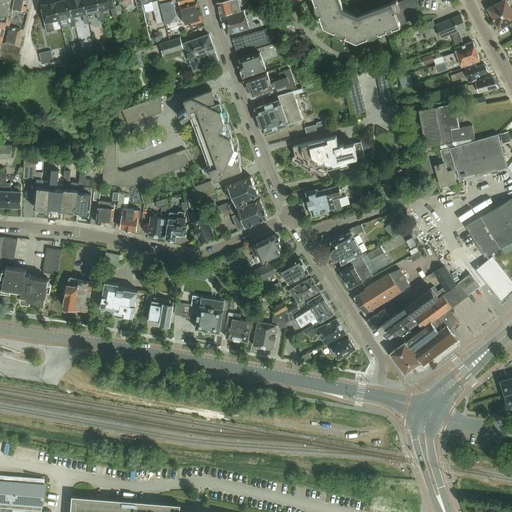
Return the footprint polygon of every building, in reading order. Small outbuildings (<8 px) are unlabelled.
[(0,0),(0,19),(8,22),(9,15),(10,12),(12,0),(0,0)] [(12,0),(10,12),(12,13),(13,7),(26,10),(28,0),(12,0)] [(60,19),(57,2),(56,2),(56,0),(48,2),(49,4),(43,5),(44,12),(43,12),(47,32),(55,30),(53,20),(60,19)] [(76,25),(74,16),(70,0),(64,0),(57,2),(60,19),(69,17),(71,26),(76,25)] [(87,12),(84,0),(70,0),(74,16),(83,13),(85,23),(89,22),(87,12)] [(103,19),(101,9),(98,0),(84,0),(87,12),(97,10),(98,13),(97,13),(99,20),(103,19)] [(98,0),(101,9),(111,7),(113,17),(118,16),(116,6),(114,0),(98,0)] [(142,3),(141,0),(123,0),(124,5),(134,3),(133,0),(135,0),(136,1),(137,1),(138,9),(144,8),(142,3)] [(141,0),(142,3),(144,3),(146,3),(149,2),(150,1),(152,1),(156,18),(157,24),(165,22),(164,16),(159,0),(141,0)] [(160,0),(165,22),(166,24),(178,21),(174,4),(179,2),(187,26),(204,21),(198,0),(195,1),(194,0),(160,0)] [(221,16),(241,11),(238,0),(228,0),(218,3),(221,16)] [(357,42),(401,26),(407,23),(411,18),(415,13),(417,8),(418,1),(418,0),(405,0),(398,3),(397,0),(392,2),(393,5),(358,18),(342,11),(337,0),(314,0),(324,27),(357,42)] [(494,19),(511,9),(506,0),(495,0),(498,3),(488,8),(494,19)] [(494,19),(500,29),(509,24),(511,28),(511,9),(494,19)] [(254,25),(251,14),(246,16),(244,10),(241,11),(221,16),(226,34),(250,28),(249,27),(254,25)] [(464,42),(459,31),(467,28),(461,14),(436,24),(441,38),(452,34),(456,45),(464,42)] [(0,56),(3,43),(7,26),(8,22),(0,19),(0,56)] [(424,31),(436,26),(433,20),(421,25),(424,31)] [(296,33),(293,23),(285,25),(288,35),(296,33)] [(7,26),(3,43),(17,46),(21,29),(10,26),(9,26),(7,26)] [(153,32),(151,36),(151,40),(155,42),(159,41),(161,38),(161,34),(157,31),(153,32)] [(237,53),(267,44),(262,31),(233,40),(237,53)] [(180,37),(160,44),(164,55),(179,50),(187,48),(189,54),(194,69),(218,61),(219,61),(209,34),(185,43),(185,44),(183,45),(180,37)] [(126,39),(108,44),(111,51),(112,56),(130,51),(126,39)] [(446,62),(477,51),(474,41),(456,48),(457,52),(444,57),(446,62)] [(109,52),(106,42),(95,45),(98,55),(109,52)] [(82,55),(79,44),(71,46),(74,57),(82,55)] [(265,51),(260,52),(256,54),(240,59),(242,64),(240,65),(244,76),(266,69),(263,61),(278,57),(274,44),(264,48),(265,51)] [(39,53),(41,64),(54,62),(51,50),(39,53)] [(462,66),(480,60),(477,51),(446,62),(447,67),(461,62),(462,66)] [(431,54),(421,57),(424,65),(435,62),(435,60),(433,60),(431,54)] [(438,72),(448,69),(447,67),(446,62),(436,65),(438,72)] [(476,76),(488,71),(488,72),(489,71),(484,63),(484,64),(477,66),(476,64),(465,68),(465,70),(453,75),(455,80),(467,76),(469,81),(477,78),(476,76)] [(384,107),(397,104),(388,66),(376,69),(384,107)] [(294,91),(297,89),(290,69),(279,72),(281,78),(271,82),(267,71),(245,79),(249,91),(252,90),(254,95),(273,88),(276,87),(276,90),(287,86),(289,92),(294,91)] [(354,115),(367,112),(358,74),(345,77),(354,115)] [(410,75),(399,78),(402,89),(413,85),(410,75)] [(492,77),(477,81),(477,83),(469,86),(469,84),(463,85),(465,93),(479,89),(480,92),(498,88),(499,88),(493,76),(492,77)] [(287,86),(276,90),(278,96),(289,92),(287,86)] [(187,106),(178,113),(184,121),(189,117),(194,115),(212,165),(210,166),(215,180),(242,170),(240,163),(237,162),(236,158),(240,156),(238,149),(236,148),(232,138),(233,135),(228,122),(226,121),(222,112),(223,109),(220,102),(216,103),(214,99),(216,95),(213,90),(185,100),(187,106)] [(263,133),(303,120),(295,94),(294,91),(289,92),(278,96),(280,100),(255,108),(263,133)] [(152,99),(157,114),(162,112),(161,96),(152,99)] [(471,100),(472,106),(486,103),(485,97),(471,100)] [(151,116),(157,114),(152,99),(146,101),(151,116)] [(145,118),(151,116),(146,101),(140,103),(145,118)] [(140,120),(145,118),(140,103),(135,105),(140,120)] [(419,110),(426,147),(475,138),(473,125),(460,127),(456,103),(419,110)] [(134,122),(140,120),(135,105),(129,107),(134,122)] [(128,124),(134,122),(129,107),(122,110),(128,124)] [(307,134),(328,128),(326,120),(317,122),(317,124),(305,128),(307,134)] [(500,134),(502,142),(510,140),(508,132),(500,134)] [(445,162),(435,165),(441,186),(457,182),(456,179),(475,174),(476,176),(508,167),(499,134),(441,150),(445,162)] [(348,160),(365,156),(364,151),(362,143),(362,141),(345,145),(344,144),(339,145),(337,135),(294,146),(297,157),(300,164),(311,170),(319,170),(342,165),(341,161),(347,159),(348,160)] [(104,148),(117,148),(117,139),(104,141),(104,148)] [(371,149),(368,141),(362,143),(364,151),(371,149)] [(0,157),(12,158),(12,144),(0,143),(0,157)] [(186,166),(195,163),(186,149),(180,151),(186,166)] [(174,170),(186,166),(180,151),(169,155),(174,170)] [(146,181),(149,179),(174,170),(169,155),(141,165),(146,181)] [(433,172),(432,166),(428,155),(420,157),(425,175),(433,172)] [(61,211),(64,171),(56,170),(56,165),(52,165),(51,182),(48,210),(61,211)] [(141,183),(146,181),(141,165),(135,168),(141,183)] [(36,167),(24,166),(24,168),(23,179),(35,179),(36,167)] [(85,166),(80,166),(80,168),(80,172),(80,177),(80,183),(79,183),(77,212),(81,213),(81,215),(90,215),(92,187),(90,187),(91,180),(85,180),(85,172),(85,167),(85,166)] [(109,184),(119,170),(116,166),(104,168),(103,184),(109,184)] [(389,169),(391,174),(402,171),(401,166),(389,169)] [(135,185),(141,183),(135,168),(129,170),(133,181),(135,185)] [(415,168),(405,171),(408,184),(418,182),(415,168)] [(126,186),(125,171),(119,170),(109,184),(126,186)] [(135,185),(133,181),(129,170),(125,171),(126,186),(131,186),(135,185)] [(0,206),(10,207),(11,183),(7,183),(7,171),(1,171),(0,196),(0,206)] [(77,212),(79,183),(70,181),(71,171),(64,171),(61,211),(77,212)] [(228,203),(219,206),(221,212),(230,209),(237,206),(236,206),(248,201),(247,200),(259,195),(251,176),(230,185),(225,187),(229,198),(234,195),(237,201),(229,205),(228,203)] [(48,210),(51,182),(43,181),(43,179),(38,179),(35,208),(39,208),(41,211),(47,211),(48,210)] [(198,193),(213,186),(211,181),(195,186),(198,193)] [(11,183),(10,207),(13,207),(13,209),(18,209),(18,207),(20,207),(21,186),(15,186),(15,191),(11,191),(11,183)] [(332,196),(342,194),(339,185),(318,191),(317,189),(306,192),(313,216),(324,213),(324,211),(335,207),(335,208),(338,209),(340,208),(342,206),(339,198),(333,200),(332,196)] [(213,186),(198,193),(200,198),(215,192),(213,186)] [(140,218),(141,210),(124,208),(125,197),(129,198),(130,194),(119,192),(118,201),(118,207),(123,208),(121,228),(137,230),(138,218),(140,218)] [(485,257),(491,254),(511,240),(511,197),(466,226),(485,257)] [(161,206),(161,217),(151,216),(149,236),(164,237),(167,218),(169,218),(169,211),(166,198),(155,202),(157,207),(161,206)] [(237,206),(230,209),(232,213),(240,210),(242,212),(233,216),(239,229),(268,216),(261,198),(249,203),(248,202),(237,207),(237,206)] [(113,224),(115,203),(107,202),(99,201),(99,206),(96,222),(98,222),(97,224),(103,224),(103,223),(104,223),(113,224)] [(230,209),(221,212),(224,217),(232,213),(230,209)] [(186,236),(188,225),(186,224),(187,217),(185,217),(185,212),(182,211),(179,211),(179,213),(170,212),(167,238),(176,239),(177,236),(180,236),(180,235),(186,236)] [(201,241),(214,235),(206,216),(199,219),(195,211),(190,213),(192,220),(201,241)] [(395,218),(390,223),(399,234),(405,229),(395,218)] [(331,242),(335,248),(332,253),(334,257),(339,257),(343,264),(363,253),(354,236),(366,229),(363,223),(349,228),(351,232),(331,242)] [(251,246),(255,255),(259,253),(263,261),(281,253),(278,248),(281,246),(279,241),(281,240),(279,236),(277,237),(275,235),(251,246)] [(1,250),(2,264),(2,261),(13,263),(17,239),(3,237),(2,237),(1,250)] [(419,250),(417,246),(409,251),(412,255),(419,251),(418,251),(419,250)] [(58,274),(62,250),(47,247),(43,272),(58,274)] [(413,262),(424,256),(421,250),(410,257),(413,262)] [(117,269),(120,255),(106,252),(104,266),(117,269)] [(285,254),(270,261),(271,262),(272,264),(275,270),(280,267),(281,269),(291,263),(285,254)] [(351,287),(363,281),(373,275),(363,256),(353,262),(352,262),(354,264),(341,271),(351,287)] [(501,300),(511,291),(511,280),(492,256),(476,269),(501,300)] [(291,263),(281,269),(290,284),(309,273),(300,258),(291,263)] [(152,264),(141,262),(139,273),(150,275),(152,264)] [(269,276),(276,272),(275,270),(272,264),(271,262),(254,269),(257,274),(260,280),(269,276)] [(26,274),(27,269),(6,266),(3,287),(22,291),(22,296),(27,297),(28,300),(46,303),(50,279),(31,276),(31,275),(26,274)] [(445,266),(435,272),(437,276),(446,291),(456,283),(445,266)] [(189,269),(187,276),(200,278),(208,273),(204,270),(204,271),(189,269)] [(401,291),(411,286),(400,269),(390,273),(366,288),(366,290),(355,297),(366,314),(402,292),(401,291)] [(477,289),(480,286),(470,274),(447,291),(439,297),(396,329),(403,338),(405,341),(391,352),(406,373),(421,362),(425,367),(459,341),(450,328),(458,320),(450,309),(477,289)] [(92,282),(69,278),(64,306),(88,310),(92,282)] [(312,278),(291,290),(298,303),(319,291),(312,278)] [(107,303),(107,307),(126,311),(125,314),(134,316),(138,290),(119,287),(120,283),(105,281),(102,302),(107,303)] [(439,297),(447,291),(444,287),(438,291),(434,285),(431,287),(439,297)] [(396,329),(439,297),(431,287),(406,307),(379,325),(387,336),(396,329)] [(313,309),(301,316),(306,323),(317,317),(320,321),(320,322),(330,316),(334,314),(322,294),(309,302),(313,309)] [(176,302),(174,314),(182,315),(198,318),(197,328),(220,332),(224,309),(225,300),(193,295),(191,305),(184,304),(176,302)] [(154,297),(150,320),(151,320),(150,323),(153,324),(156,324),(157,322),(161,322),(161,323),(162,324),(164,326),(167,326),(168,325),(170,325),(174,301),(154,297)] [(379,325),(406,307),(401,300),(386,310),(385,308),(368,320),(374,328),(379,325)] [(297,303),(291,306),(294,312),(300,309),(299,307),(297,303)] [(272,309),(275,315),(285,310),(285,309),(282,304),(272,309)] [(278,327),(287,328),(285,310),(275,315),(274,315),(272,324),(258,322),(254,345),(274,349),(278,327)] [(239,319),(240,314),(229,312),(227,324),(232,325),(232,327),(228,327),(226,337),(235,339),(238,326),(239,326),(240,319),(239,319)] [(320,321),(304,331),(306,334),(316,328),(326,343),(346,333),(337,319),(333,321),(330,316),(320,322),(320,321)] [(248,341),(248,340),(250,331),(251,331),(253,322),(240,319),(239,326),(238,326),(235,339),(248,341)] [(396,329),(392,332),(399,342),(403,338),(396,329)] [(326,343),(323,345),(324,347),(330,343),(332,345),(339,358),(357,348),(349,335),(348,336),(346,333),(326,343)] [(505,395),(511,392),(511,377),(508,378),(505,379),(505,380),(501,381),(505,395)] [(42,507),(44,507),(45,484),(0,480),(0,507),(42,510),(42,507)] [(198,511),(185,511),(180,511),(181,504),(72,496),(71,511),(202,511),(199,511),(198,511)]
